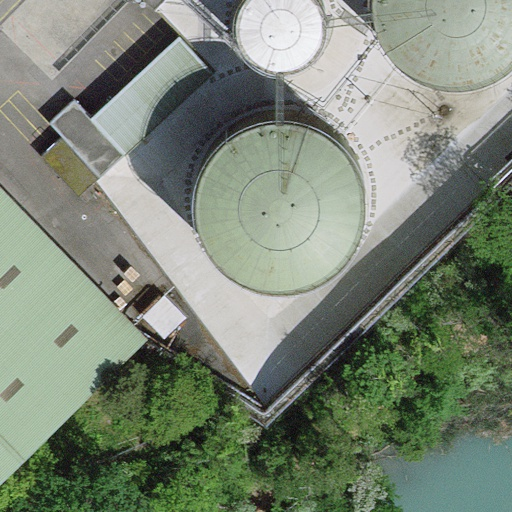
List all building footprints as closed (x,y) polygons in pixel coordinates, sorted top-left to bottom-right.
[(144,0),(156,10),(164,0),(144,0)] [(342,0),(310,0),(305,1),(291,13),(282,28),(280,48),(286,64),(294,75),(310,85),(328,88),(347,83),(360,73),(368,60),(372,42),(368,24),(357,8),(342,0)] [(511,0),(421,0),(419,12),(422,38),(432,61),(446,79),(466,92),(486,100),(511,100),(511,0)] [(214,73),(180,37),(93,120),(126,155),(214,73)] [(126,155),(93,120),(75,102),(53,123),(104,177),(126,155)] [(311,137),(284,146),(259,167),(243,198),(240,232),(251,265),(273,289),(301,303),(335,306),(364,297),(391,276),(406,248),(410,213),(402,184),(380,156),(351,140),(311,137)] [(0,496),(193,356),(0,158),(0,496)]
